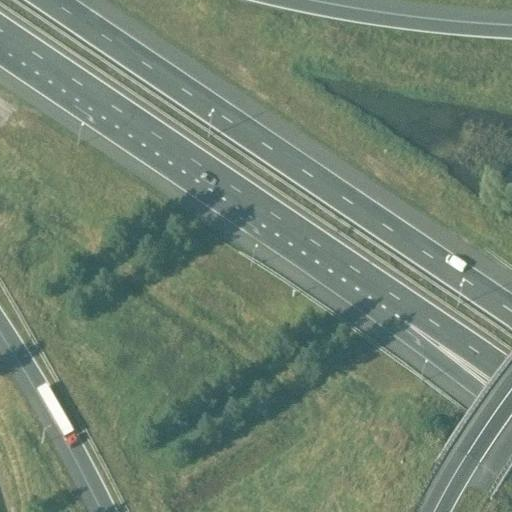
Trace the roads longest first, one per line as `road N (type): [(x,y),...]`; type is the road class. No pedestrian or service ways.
road 1 (motorway): [(511,315),(46,0)]
road 2 (motorway): [(0,34),(406,308)]
road 3 (motorway): [(511,34),(347,18),(268,0)]
road 4 (motorway): [(0,322),(106,511)]
road 5 (motorway): [(406,308),(511,410)]
road 6 (motorway): [(511,402),(442,511)]
road 7 (motorway): [(406,308),(511,378)]
